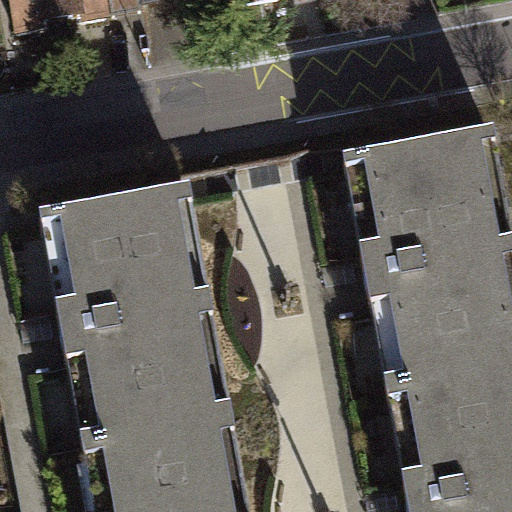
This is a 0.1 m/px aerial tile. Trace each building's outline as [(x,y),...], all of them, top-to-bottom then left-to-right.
[(113,37),(105,0),(5,0),(18,57),(113,37)] [(303,0),(217,0),(222,26),(305,10),(303,0)] [(511,378),(511,237),(494,144),(344,172),(346,179),(361,263),(366,287),(369,301),(372,319),(387,402),(511,378)] [(191,205),(190,201),(41,229),(65,356),(84,459),(233,431),(191,205)] [(511,511),(511,378),(387,402),(388,407),(404,491),(408,511),(511,511)] [(248,511),(233,431),(84,459),(93,511),(248,511)]
